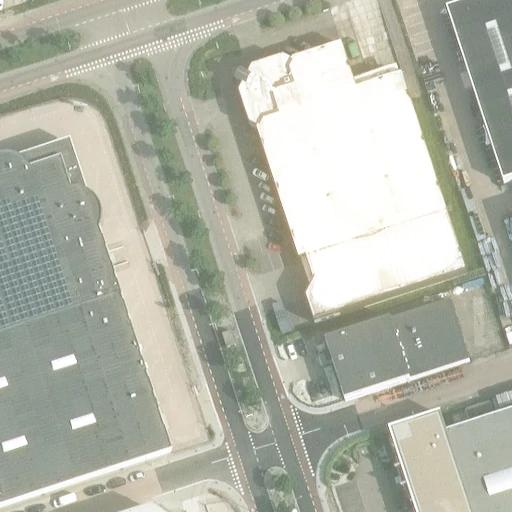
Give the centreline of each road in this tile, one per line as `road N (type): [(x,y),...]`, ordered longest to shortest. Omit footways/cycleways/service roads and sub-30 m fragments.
road 1 (unclassified): [(107,49),(245,456)]
road 2 (unclassified): [(284,442),(150,36)]
road 3 (unclassified): [(284,442),(511,368)]
road 4 (unclassified): [(73,511),(245,456)]
road 5 (unclassified): [(150,36),(265,0)]
